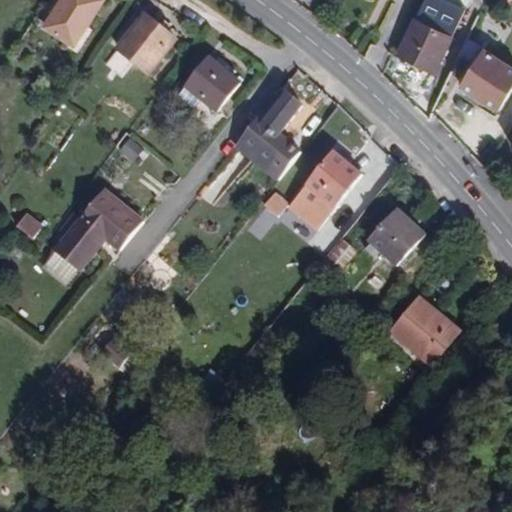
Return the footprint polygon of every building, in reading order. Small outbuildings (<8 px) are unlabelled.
[(67,40),(76,46),(88,27),(104,0),(62,0),(45,27),(67,40)] [(149,74),(182,35),(166,23),(162,27),(147,16),(120,50),(149,74)] [(400,54),(436,72),(453,37),(416,20),(400,54)] [(76,46),(67,40),(65,44),(78,53),(92,30),(88,27),(76,46)] [(458,93),(499,113),(511,85),(511,70),(464,48),(457,64),(463,66),(455,82),(461,85),(458,93)] [(182,95),(195,106),(202,98),(218,112),(242,83),(233,76),(237,71),(219,57),(215,62),(211,59),(188,87),(182,95)] [(283,89),(243,138),(274,164),(290,143),(280,135),(303,106),(283,89)] [(126,138),(118,154),(136,163),(144,147),(126,138)] [(274,164),(243,138),(237,146),(268,171),(274,164)] [(339,149),(336,153),(335,153),(309,185),(336,207),(362,175),(349,164),(352,160),(339,149)] [(304,188),(289,208),(319,230),(334,210),(304,188)] [(106,240),(120,251),(144,222),(105,190),(82,219),(75,213),(64,226),(67,228),(63,233),(68,236),(56,251),(80,272),(106,240)] [(289,205),(276,194),(265,207),(278,217),(289,205)] [(380,229),(381,231),(372,242),(398,266),(426,235),(414,224),(417,220),(404,208),(401,212),(399,211),(383,229),(382,227),(380,229)] [(25,213),(15,228),(33,240),(43,224),(25,213)] [(329,257),(344,269),(358,252),(343,240),(329,257)] [(348,271),(357,283),(375,269),(366,258),(348,271)] [(461,333),(419,298),(392,331),(434,366),(461,333)]
